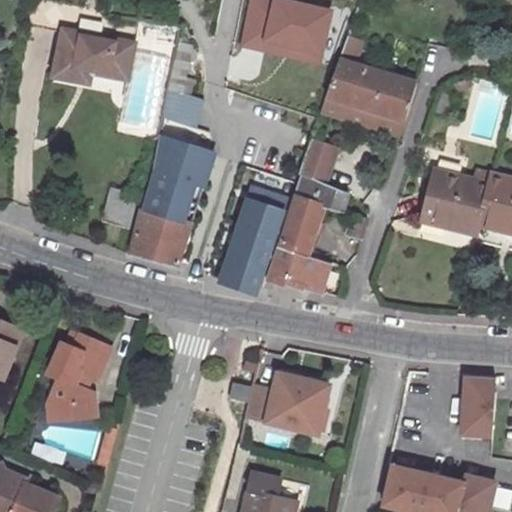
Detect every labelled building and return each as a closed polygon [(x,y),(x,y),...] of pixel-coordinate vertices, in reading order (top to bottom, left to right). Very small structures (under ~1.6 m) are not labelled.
[(28,27),(59,32),(63,5),(32,0),(28,27)] [(335,7),(301,0),(249,0),(239,49),(322,67),(335,7)] [(79,34),(102,38),(104,29),(101,23),(81,19),(79,34)] [(79,71),(92,74),(127,81),(134,45),(102,38),(79,34),(65,31),(55,77),(76,82),(79,71)] [(180,46),(176,64),(189,67),(192,48),(180,46)] [(323,113),(401,138),(420,79),(342,54),(323,113)] [(176,64),(169,92),(190,97),(194,82),(186,80),(189,67),(176,64)] [(76,82),(90,84),(92,74),(79,71),(76,82)] [(164,135),(130,251),(181,265),(214,150),(183,141),(164,135)] [(342,147),(313,138),(302,174),(330,184),(342,147)] [(424,213),(452,220),(454,213),(461,215),(457,230),(477,234),(479,225),(489,184),(474,181),(435,171),(424,213)] [(474,181),(489,184),(491,177),(491,176),(476,172),(474,181)] [(507,223),(511,224),(511,178),(492,173),(491,176),(491,177),(489,184),(479,225),(499,230),(502,215),(509,217),(507,223)] [(302,174),(295,192),(326,202),(325,207),(329,208),(346,213),(352,193),(330,184),(302,174)] [(259,295),(292,198),(252,185),(219,282),(259,295)] [(129,231),(139,197),(113,190),(104,224),(129,231)] [(326,202),(295,192),(278,247),(313,259),(329,208),(325,207),(326,202)] [(452,220),(424,213),(421,221),(457,230),(461,215),(454,213),(452,220)] [(499,230),(511,233),(511,224),(507,223),(509,217),(502,215),(499,230)] [(353,216),(347,236),(362,240),(368,221),(353,216)] [(288,286),(303,291),(304,288),(324,294),(333,266),(313,259),(282,249),(278,247),(269,282),(288,289),(288,286)] [(0,377),(4,379),(24,331),(0,320),(0,377)] [(72,330),(66,344),(76,348),(81,334),(72,330)] [(87,387),(92,377),(99,381),(113,347),(81,334),(76,348),(66,344),(63,342),(49,373),(60,377),(55,389),(57,402),(59,420),(98,415),(96,391),(87,387)] [(511,461),(511,370),(497,369),(495,391),(492,437),(491,449),(490,460),(511,461)] [(492,437),(495,391),(487,391),(489,375),(464,373),(463,391),(469,391),(466,435),(474,436),(492,437)] [(278,374),(266,422),(309,432),(315,405),(324,407),(329,385),(278,374)] [(252,385),(231,381),(227,396),(248,401),(252,385)] [(48,403),(50,421),(59,420),(57,402),(48,403)] [(257,430),(262,405),(248,402),(242,427),(257,430)] [(315,405),(309,432),(318,434),(324,407),(315,405)] [(110,425),(105,444),(113,446),(118,428),(110,425)] [(473,448),(491,449),(492,437),(474,436),(473,448)] [(105,444),(100,462),(107,465),(113,446),(105,444)] [(0,511),(53,511),(60,498),(25,484),(23,489),(9,483),(6,472),(5,466),(2,464),(0,464),(0,511)] [(457,511),(464,483),(392,466),(383,505),(406,510),(412,511),(457,511)] [(27,480),(6,472),(9,483),(23,489),(25,484),(27,480)] [(253,472),(243,511),(290,511),(293,501),(277,497),(281,478),(253,472)]
